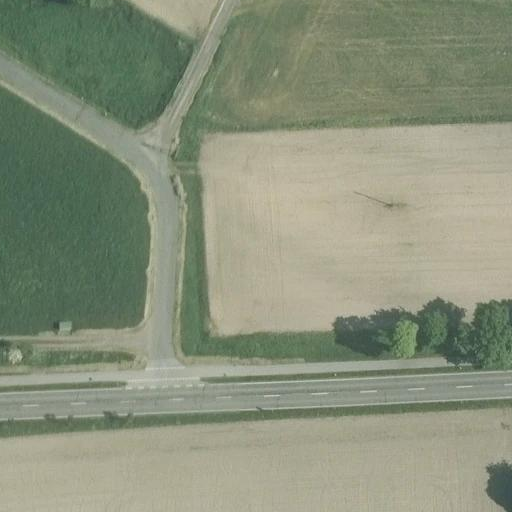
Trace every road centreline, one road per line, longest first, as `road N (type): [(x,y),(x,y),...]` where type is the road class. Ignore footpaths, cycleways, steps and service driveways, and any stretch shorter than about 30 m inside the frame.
road 1 (secondary): [(158,400),(511,385)]
road 2 (unclassified): [(152,160),(175,185),(184,218),(158,400)]
road 3 (unclassified): [(0,61),(152,160)]
road 4 (unclassified): [(152,160),(235,0)]
road 5 (track): [(0,334),(166,332)]
road 6 (secondary): [(0,407),(158,400)]
